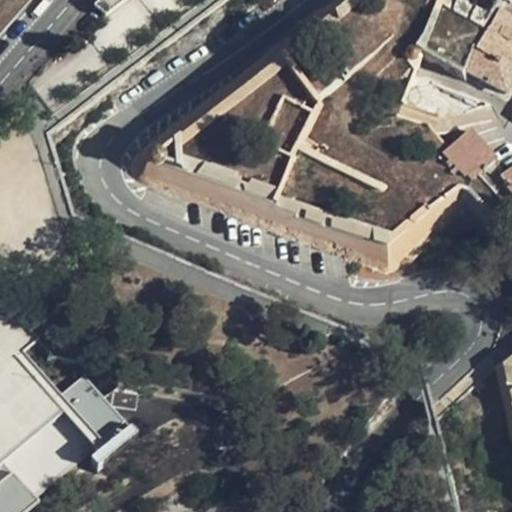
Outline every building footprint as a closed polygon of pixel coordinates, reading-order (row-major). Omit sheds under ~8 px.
[(101,0),(95,7),(104,19),(128,0),(101,0)] [(463,74),(461,73),(450,68),(465,30),(433,13),(414,52),(414,54),(421,58),(460,79),(463,74)] [(511,28),(491,18),(461,73),(463,74),(498,95),(511,69),(511,28)] [(404,68),(381,38),(336,73),(359,104),(404,68)] [(414,54),(414,52),(410,52),(406,56),(404,61),(406,65),(410,68),(413,68),(419,65),(421,58),(414,54)] [(464,81),(460,79),(421,58),(419,65),(414,78),(454,96),(464,81)] [(489,161),(464,127),(432,153),(453,180),(457,176),(462,182),(489,161)] [(417,203),(446,177),(409,129),(395,150),(417,203)] [(159,164),(160,159),(159,155),(157,151),(152,148),(148,148),(143,149),(139,152),(138,156),(137,159),(138,164),(140,167),(144,170),(148,171),(153,170),(156,168),(159,164)] [(470,186),(392,230),(283,203),(293,167),(289,161),(282,188),(168,160),(167,164),(187,199),(342,238),(339,240),(366,246),(377,266),(467,215),(473,225),(484,228),(492,224),(470,186)] [(511,165),(497,176),(511,195),(511,165)] [(0,304),(0,350),(11,363),(37,342),(0,304)] [(0,511),(22,511),(122,428),(99,402),(122,383),(123,378),(112,375),(58,419),(11,363),(0,350),(0,511)] [(497,372),(511,373),(511,357),(499,356),(497,372)]
